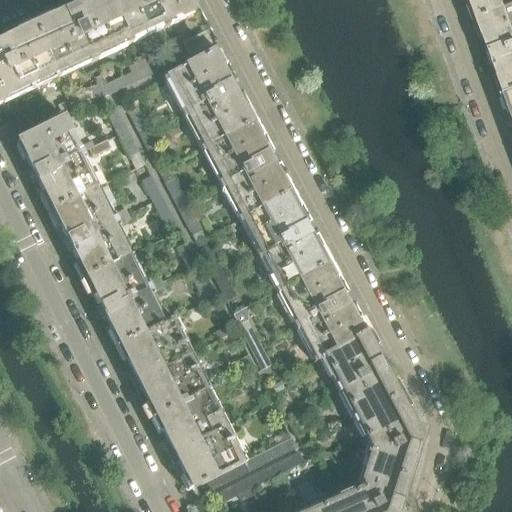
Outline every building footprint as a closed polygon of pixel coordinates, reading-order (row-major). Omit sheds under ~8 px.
[(129,46),(107,0),(88,0),(90,2),(75,9),(74,7),(68,10),(93,63),(95,62),(95,61),(126,46),(127,47),(129,46)] [(165,30),(151,0),(107,0),(129,46),(131,45),(130,44),(162,29),(162,31),(165,30)] [(193,8),(188,0),(151,0),(165,30),(167,29),(166,27),(193,15),(191,9),(193,8)] [(511,0),(470,0),(473,6),(468,8),(474,25),(511,10),(511,0)] [(93,63),(68,10),(62,12),(63,15),(48,22),(46,17),(31,24),(57,79),(58,78),(90,63),(90,64),(93,63)] [(511,10),(474,25),(480,41),(485,39),(490,54),(489,55),(493,67),(495,67),(501,81),(496,83),(502,99),(511,95),(511,10)] [(57,79),(31,24),(15,31),(17,36),(2,43),(1,41),(0,41),(0,51),(21,96),(23,95),(55,80),(57,79)] [(188,56),(208,46),(211,44),(205,35),(204,33),(182,45),(183,47),(188,56)] [(182,48),(178,39),(172,42),(171,42),(175,51),(179,49),(182,48)] [(175,51),(171,42),(165,45),(169,54),(170,54),(175,51)] [(188,56),(183,47),(182,48),(179,49),(184,58),(188,56)] [(184,58),(179,49),(175,51),(180,61),(181,60),(184,58)] [(21,96),(0,51),(0,105),(18,97),(19,98),(21,96)] [(180,61),(175,51),(170,54),(175,63),(180,61)] [(236,96),(230,83),(228,84),(220,70),(225,68),(217,53),(213,56),(212,54),(160,81),(162,85),(165,83),(181,113),(177,115),(181,121),(185,120),(200,148),(196,150),(198,153),(254,124),(246,109),(242,111),(235,97),(236,96)] [(175,63),(170,54),(169,54),(165,57),(170,66),(175,63)] [(170,66),(165,57),(160,59),(165,69),(170,66)] [(146,66),(142,58),(135,61),(137,64),(139,70),(144,68),(146,66)] [(165,69),(160,59),(155,62),(160,72),(165,69)] [(160,72),(155,62),(149,65),(154,74),(160,72)] [(140,82),(135,72),(139,70),(137,64),(128,69),(130,74),(135,85),(139,83),(140,82)] [(154,74),(149,65),(146,66),(144,68),(149,77),(154,74)] [(149,77),(144,68),(139,70),(144,80),(149,77)] [(144,80),(139,70),(135,72),(140,82),(144,80)] [(135,85),(130,74),(125,77),(130,87),(135,85)] [(105,86),(101,77),(94,80),(98,88),(100,87),(105,86)] [(130,87),(125,77),(120,79),(125,89),(130,87)] [(125,89),(120,79),(115,82),(120,92),(125,89)] [(120,92),(115,82),(110,84),(115,94),(120,92)] [(115,94),(110,84),(105,86),(110,96),(111,96),(115,94)] [(110,96),(105,86),(100,87),(105,97),(110,96)] [(105,97),(100,87),(98,88),(95,89),(100,98),(105,97)] [(100,98),(95,89),(90,90),(95,99),(100,98)] [(95,99),(90,90),(85,91),(90,100),(95,99)] [(90,100),(85,91),(80,92),(84,101),(90,100)] [(84,101),(80,92),(75,93),(79,102),(84,101)] [(79,102),(75,93),(70,94),(74,103),(79,102)] [(74,103),(70,94),(65,95),(68,101),(69,104),(74,103)] [(511,95),(502,99),(508,114),(511,112),(511,95)] [(71,108),(69,104),(68,101),(57,107),(61,113),(71,108)] [(118,116),(115,110),(106,115),(109,120),(118,116)] [(140,116),(137,110),(127,115),(130,121),(140,116)] [(48,120),(44,112),(31,119),(35,126),(48,120)] [(120,121),(118,116),(109,120),(111,126),(120,121)] [(143,122),(140,116),(130,121),(134,127),(143,122)] [(35,126),(31,119),(31,118),(22,122),(21,120),(9,126),(14,136),(29,129),(35,126)] [(96,173),(88,157),(95,153),(96,154),(101,151),(98,145),(94,148),(85,152),(78,156),(68,136),(71,134),(64,118),(17,143),(18,147),(15,148),(22,162),(26,160),(32,172),(29,173),(35,185),(37,184),(43,196),(39,198),(47,214),(95,189),(89,176),(96,173)] [(123,127),(120,121),(111,126),(114,131),(123,127)] [(146,128),(143,122),(134,127),(137,133),(146,128)] [(274,166),(267,154),(265,155),(258,141),(262,139),(254,124),(198,153),(199,156),(203,154),(219,183),(215,185),(219,192),(222,190),(238,220),(234,222),(236,224),(292,194),(284,179),(279,181),(272,167),(274,166)] [(126,132),(123,127),(114,131),(117,137),(126,132)] [(149,134),(146,128),(137,133),(140,139),(149,134)] [(129,137),(126,132),(117,137),(120,142),(129,137)] [(152,139),(149,134),(140,139),(143,144),(152,139)] [(131,143),(129,137),(120,142),(122,147),(131,143)] [(155,145),(152,139),(143,144),(146,150),(155,145)] [(94,148),(91,143),(83,147),(85,152),(94,148)] [(134,148),(131,143),(122,147),(125,153),(134,148)] [(158,151),(155,145),(146,150),(149,156),(158,151)] [(137,154),(134,148),(125,153),(128,158),(137,154)] [(159,153),(158,151),(149,156),(150,158),(152,162),(161,157),(159,153)] [(150,178),(149,176),(140,181),(140,183),(143,187),(152,182),(150,178)] [(177,187),(174,180),(164,186),(167,192),(177,187)] [(155,188),(152,182),(143,187),(146,192),(155,188)] [(180,193),(177,187),(167,192),(170,198),(180,193)] [(158,193),(155,188),(146,192),(149,198),(158,193)] [(129,258),(95,189),(47,214),(55,230),(60,228),(66,240),(63,241),(69,253),(71,251),(77,263),(73,266),(81,282),(129,258)] [(161,199),(158,193),(149,198),(151,204),(161,199)] [(183,199),(180,193),(170,198),(173,204),(183,199)] [(311,237),(305,225),(303,226),(295,212),(300,210),(292,194),(236,224),(237,227),(241,225),(256,254),(252,255),(256,262),(260,261),(275,289),(272,291),(273,294),(329,265),(321,250),(317,252),(309,238),(311,237)] [(161,200),(161,199),(151,204),(154,210),(164,205),(161,200)] [(186,205),(183,199),(173,204),(177,210),(186,205)] [(167,211),(164,205),(154,210),(157,215),(167,211)] [(190,211),(186,205),(177,210),(180,216),(190,211)] [(127,216),(125,210),(115,215),(118,220),(127,216)] [(170,216),(167,211),(157,215),(160,221),(170,216)] [(193,217),(190,211),(180,216),(183,222),(193,217)] [(130,221),(127,216),(118,220),(121,226),(130,221)] [(172,222),(170,216),(160,221),(163,227),(172,222)] [(196,223),(193,217),(183,222),(186,228),(196,223)] [(199,229),(196,223),(186,228),(189,234),(199,229)] [(204,240),(201,233),(192,237),(195,244),(204,240)] [(187,250),(184,245),(176,249),(179,254),(187,250)] [(213,256),(210,249),(200,254),(204,261),(213,256)] [(190,255),(187,250),(179,254),(182,260),(190,255)] [(193,261),(190,255),(182,260),(185,265),(193,261)] [(216,262),(213,256),(204,261),(207,267),(216,262)] [(163,324),(129,258),(81,282),(89,298),(94,296),(100,307),(97,309),(103,320),(103,321),(106,319),(111,331),(107,333),(114,348),(163,324)] [(195,266),(193,261),(185,265),(187,270),(195,266)] [(220,269),(216,262),(207,267),(210,273),(220,269)] [(349,308),(342,295),(340,296),(333,282),(337,280),(329,265),(273,294),(275,298),(278,296),(294,324),(290,326),(294,333),(297,331),(313,361),(309,363),(310,365),(317,362),(367,336),(367,335),(366,335),(358,321),(354,323),(347,309),(349,308)] [(198,272),(195,266),(187,270),(190,276),(198,272)] [(223,275),(220,269),(210,273),(214,280),(223,275)] [(200,275),(198,272),(190,276),(192,279),(193,281),(201,277),(200,275)] [(226,282),(223,275),(214,280),(217,286),(226,282)] [(204,282),(201,277),(193,281),(196,287),(204,282)] [(161,283),(159,278),(149,283),(152,288),(161,283)] [(207,288),(204,282),(196,287),(199,292),(207,288)] [(230,288),(226,282),(217,286),(220,293),(230,288)] [(164,289),(161,283),(152,288),(155,294),(164,289)] [(233,295),(230,288),(220,293),(224,299),(233,295)] [(235,298),(233,295),(224,299),(226,303),(227,306),(237,301),(235,298)] [(246,322),(241,313),(232,317),(237,326),(246,322)] [(169,320),(163,324),(114,348),(122,364),(127,361),(138,383),(188,357),(169,320)] [(250,328),(247,322),(237,328),(240,333),(250,328)] [(220,340),(231,334),(228,327),(212,335),(216,343),(220,340)] [(243,339),(253,334),(250,328),(240,333),(243,339)] [(236,343),(231,334),(220,340),(225,349),(236,343)] [(256,339),(253,334),(243,339),(246,344),(256,339)] [(387,371),(382,361),(377,363),(371,351),(376,348),(369,335),(367,336),(317,362),(319,365),(322,363),(334,386),(331,388),(335,395),(338,393),(351,416),(347,418),(350,424),(401,397),(394,383),(389,386),(383,373),(387,371)] [(259,345),(256,339),(246,344),(249,350),(259,345)] [(262,350),(259,346),(259,345),(249,350),(252,355),(262,350)] [(254,361),(265,356),(262,350),(252,355),(254,361)] [(257,366),(267,361),(265,356),(254,361),(257,366)] [(206,394),(188,357),(138,383),(148,405),(144,407),(151,421),(206,394)] [(270,367),(267,361),(257,366),(260,372),(270,367)] [(223,429),(206,394),(151,421),(158,435),(163,433),(173,454),(223,429)] [(272,405),(266,394),(254,400),(260,411),(272,405)] [(413,431),(404,413),(408,410),(401,397),(350,424),(352,427),(356,425),(368,448),(365,456),(368,457),(365,465),(360,464),(359,467),(408,482),(422,438),(421,433),(420,433),(413,431)] [(304,419),(298,411),(291,416),(296,424),(304,419)] [(242,465),(223,429),(173,454),(184,476),(180,479),(187,493),(191,490),(195,488),(199,486),(204,484),(208,482),(212,480),(217,478),(221,475),(225,473),(230,471),(234,469),(239,467),(242,465)] [(289,439),(286,434),(277,439),(280,444),(289,439)] [(295,449),(291,440),(287,443),(291,451),(295,449)] [(291,451),(287,443),(282,445),(286,453),(291,451)] [(286,453),(282,445),(278,447),(282,455),(286,453)] [(282,455),(278,447),(273,449),(278,458),(282,455)] [(278,458),(273,449),(269,451),(273,460),(278,458)] [(273,460),(269,451),(265,454),(269,462),(273,460)] [(337,460),(340,451),(331,455),(331,457),(337,460)] [(269,462),(265,454),(260,456),(265,464),(269,462)] [(299,454),(294,456),(299,465),(304,463),(299,454)] [(265,464),(260,456),(256,458),(260,466),(265,464)] [(299,465),(294,456),(290,458),(295,468),(299,465)] [(260,466),(256,458),(252,460),(256,468),(260,466)] [(295,468),(290,458),(286,461),(290,470),(295,468)] [(256,468),(252,460),(247,462),(251,471),(256,468)] [(290,470),(286,461),(281,463),(286,472),(290,470)] [(251,471),(247,462),(243,464),(247,473),(251,471)] [(286,472),(281,463),(277,465),(281,474),(284,473),(286,472)] [(247,473),(243,464),(242,465),(239,467),(243,475),(247,473)] [(281,474),(277,465),(272,467),(277,477),(281,474)] [(243,475),(239,467),(234,469),(238,477),(243,475)] [(277,477),(272,467),(271,468),(268,470),(272,479),(276,477),(277,477)] [(398,511),(408,482),(359,467),(358,470),(363,471),(358,484),(361,489),(338,499),(336,495),(332,497),(338,511),(398,511)] [(238,477),(234,469),(230,471),(234,479),(238,477)] [(272,479),(268,470),(263,472),(268,481),(272,479)] [(234,479),(230,471),(225,473),(230,481),(234,479)] [(268,481),(263,472),(259,474),(263,483),(268,481)] [(230,481),(225,473),(221,475),(225,484),(230,481)] [(263,483),(259,474),(254,476),(259,485),(263,483)] [(225,484),(221,475),(217,478),(221,486),(225,484)] [(259,485),(254,476),(250,478),(254,488),(259,485)] [(221,486),(217,478),(212,480),(216,488),(221,486)] [(254,488),(250,478),(246,480),(245,481),(250,490),(252,489),(254,488)] [(216,488),(212,480),(208,482),(212,490),(216,488)] [(250,490),(245,481),(241,483),(245,492),(250,490)] [(212,490),(208,482),(204,484),(208,492),(212,490)] [(245,492),(241,483),(236,485),(241,494),(245,492)] [(208,492),(204,484),(199,486),(203,494),(208,492)] [(241,494),(236,485),(232,487),(236,497),(241,494)] [(203,494),(199,486),(195,488),(199,497),(203,494)] [(236,497),(232,487),(227,490),(232,499),(236,497)] [(199,497),(195,488),(191,490),(191,491),(195,498),(199,497)] [(232,499),(227,490),(223,492),(228,501),(232,499)] [(228,501),(223,492),(218,494),(223,503),(224,503),(228,501)] [(338,511),(332,497),(329,498),(331,502),(309,511),(307,511),(306,509),(298,511),(338,511)]
